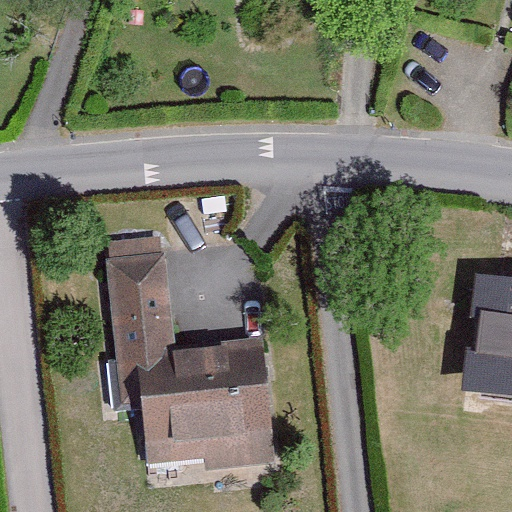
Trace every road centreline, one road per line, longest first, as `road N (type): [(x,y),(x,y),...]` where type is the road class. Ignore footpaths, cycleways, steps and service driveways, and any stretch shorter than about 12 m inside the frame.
road 1 (residential): [(0,174),(321,159),(511,173)]
road 2 (residential): [(0,209),(33,511)]
